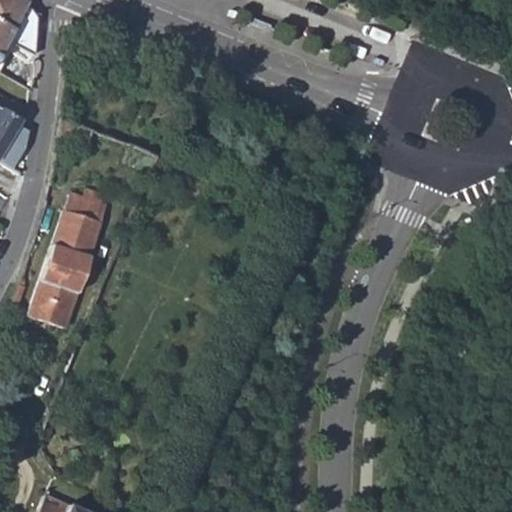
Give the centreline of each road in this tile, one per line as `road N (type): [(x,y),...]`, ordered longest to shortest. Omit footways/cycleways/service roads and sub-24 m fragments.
road 1 (tertiary): [(331,511),(340,383),(352,337),(426,157)]
road 2 (tertiary): [(402,127),(95,0)]
road 3 (residential): [(0,278),(47,110),(58,0)]
road 4 (tertiary): [(482,134),(492,107),(422,80),(402,127)]
